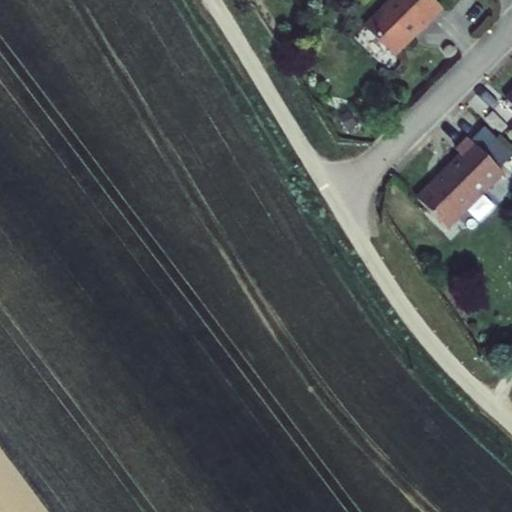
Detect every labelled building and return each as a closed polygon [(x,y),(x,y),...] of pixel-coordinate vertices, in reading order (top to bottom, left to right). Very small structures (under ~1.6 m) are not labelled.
[(294,0),(303,8),(310,0),(294,0)] [(350,51),(382,83),(426,34),(394,4),(350,51)] [(511,109),(500,123),(511,134),(511,109)] [(444,252),(499,199),(462,161),(448,176),(453,181),(412,221),(444,252)] [(491,377),(501,367),(489,358),(481,366),(491,377)]
